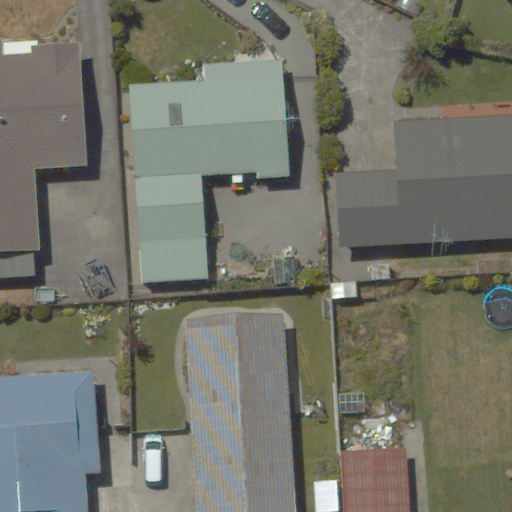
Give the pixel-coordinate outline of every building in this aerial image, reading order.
[(68,19),(0,25),(0,244),(40,240),(33,169),(83,164),(68,19)] [(259,168),(259,175),(290,174),(286,56),(200,58),(200,76),(131,78),(137,279),(204,277),(202,171),(230,170),(231,183),(246,182),(246,168),(259,168)] [(332,163),(335,239),(511,233),(511,111),(394,115),(395,161),(332,163)] [(298,505),(286,308),(179,315),(191,511),(298,505)] [(93,355),(0,363),(0,511),(79,511),(76,473),(104,470),(93,355)] [(378,438),(334,440),(338,511),(409,511),(402,409),(376,411),(378,438)]
